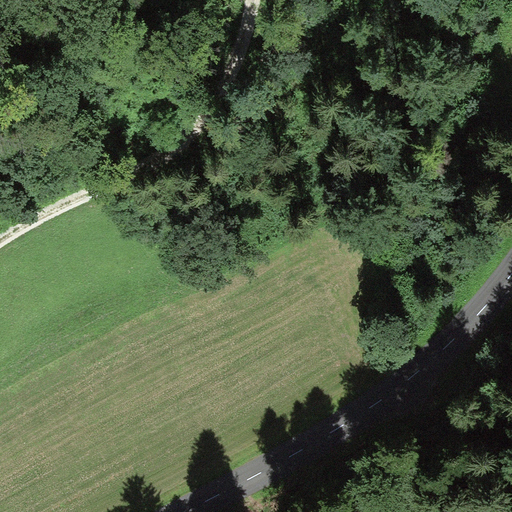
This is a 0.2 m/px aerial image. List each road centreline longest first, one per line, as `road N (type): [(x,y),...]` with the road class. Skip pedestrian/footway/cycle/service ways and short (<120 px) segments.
road 1 (tertiary): [(185,511),(402,391),(455,343),(511,272)]
road 2 (track): [(248,0),(223,100),(162,157),(0,241)]
